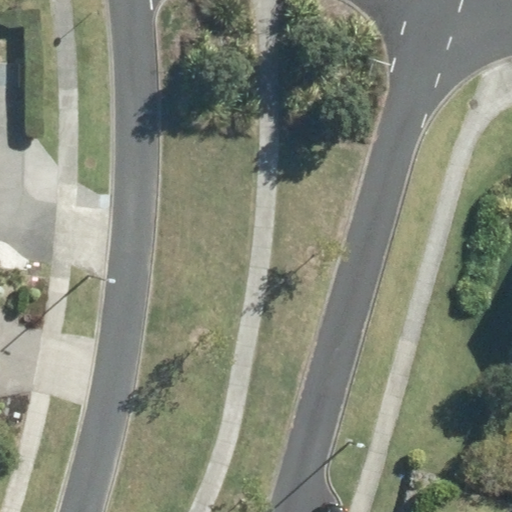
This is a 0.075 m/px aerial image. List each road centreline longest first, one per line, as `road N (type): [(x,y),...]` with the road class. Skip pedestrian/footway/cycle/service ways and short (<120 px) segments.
road 1 (residential): [(440,0),(290,511)]
road 2 (residential): [(79,511),(122,343),(137,140),(133,0)]
